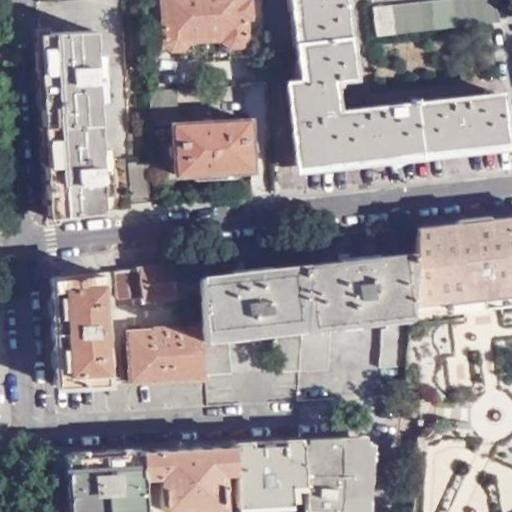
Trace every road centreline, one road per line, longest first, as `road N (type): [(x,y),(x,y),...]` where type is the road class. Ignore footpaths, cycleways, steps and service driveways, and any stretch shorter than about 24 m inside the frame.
road 1 (residential): [(11,246),(511,189)]
road 2 (residential): [(18,426),(396,402)]
road 3 (residential): [(11,246),(0,45)]
road 4 (residential): [(18,426),(11,246)]
